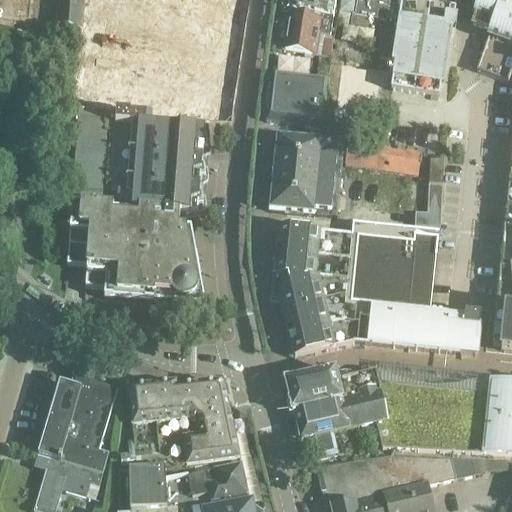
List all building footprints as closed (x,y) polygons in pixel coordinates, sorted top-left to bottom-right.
[(83,0),(58,0),(56,31),(81,33),(83,0)] [(233,4),(216,0),(88,0),(79,116),(127,120),(134,105),(220,116),(233,4)] [(280,0),(280,4),(282,4),(281,12),(290,13),(283,55),(315,60),(319,33),(330,34),(335,0),(280,0)] [(344,0),(358,2),(355,18),(352,18),(350,28),(368,31),(369,21),(385,24),(389,6),(385,6),(386,0),(344,0)] [(459,0),(401,0),(396,39),(392,63),(391,68),(394,69),(391,93),(438,101),(449,37),(451,37),(456,6),(459,7),(459,0)] [(476,76),(508,87),(511,78),(511,74),(511,0),(481,0),(477,12),(478,12),(472,28),(491,35),(476,76)] [(396,39),(381,36),(377,61),(392,63),(396,39)] [(302,80),(302,81),(272,78),(266,127),(311,132),(311,137),(322,138),(329,83),(327,83),(330,62),(319,61),(317,82),(302,80)] [(511,74),(511,78),(511,166),(492,350),(501,350),(501,357),(511,357),(511,74)] [(149,122),(127,120),(79,116),(71,210),(179,219),(197,221),(204,136),(150,131),(151,129),(149,122)] [(314,221),(314,220),(336,223),(344,143),(311,140),(310,145),(276,142),(268,216),(314,221)] [(366,162),(396,163),(396,146),(366,145),(366,162)] [(443,166),(430,165),(428,190),(442,191),(443,166)] [(71,210),(67,271),(65,295),(66,295),(68,271),(86,273),(84,303),(85,303),(86,293),(104,295),(104,304),(179,310),(185,310),(188,310),(193,307),(195,306),(196,305),(198,302),(199,300),(200,297),(200,293),(190,235),(178,234),(179,219),(71,210)] [(430,315),(430,310),(407,307),(408,295),(410,283),(411,271),(412,259),(435,262),(436,262),(438,237),(352,228),(351,241),(279,233),(271,306),(281,307),(295,362),(353,349),(353,348),(354,346),(404,352),(404,349),(476,360),(480,320),(430,315)] [(411,271),(434,274),(435,262),(412,259),(411,271)] [(433,286),(434,274),(411,271),(410,283),(433,286)] [(432,298),(433,286),(410,283),(408,295),(432,298)] [(430,310),(432,298),(408,295),(407,307),(430,310)] [(286,387),(284,387),(284,390),(285,390),(290,408),(288,408),(291,419),(294,419),(300,442),(299,442),(300,446),(302,445),(302,444),(311,442),(316,463),(338,458),(333,437),(377,427),(383,452),(393,452),(386,425),(380,397),(379,397),(374,374),(367,374),(360,374),(362,380),(337,386),(335,376),(287,387),(286,387)] [(403,385),(391,380),(383,377),(374,374),(379,397),(380,397),(386,425),(393,452),(408,453),(415,389),(403,385)] [(43,473),(31,511),(87,511),(97,478),(86,475),(104,412),(106,412),(111,395),(62,381),(42,451),(53,455),(48,474),(43,473)] [(466,387),(459,456),(484,457),(492,386),(483,386),(475,386),(466,387)] [(511,391),(503,390),(503,388),(500,387),(496,386),(492,386),(484,457),(511,460),(511,391)] [(440,391),(433,455),(459,456),(466,387),(457,389),(449,391),(440,391)] [(228,416),(227,410),(225,404),(221,398),(212,394),(206,391),(200,391),(176,393),(176,389),(128,394),(136,469),(185,464),(186,471),(238,464),(228,416)] [(428,391),(415,389),(408,453),(433,455),(440,391),(428,391)] [(243,429),(257,499),(266,497),(253,427),(243,429)] [(238,466),(238,464),(186,471),(186,473),(188,472),(190,483),(174,486),(172,474),(119,476),(118,511),(255,511),(252,510),(246,511),(245,503),(246,503),(240,473),(237,474),(235,466),(238,466)] [(372,511),(363,472),(327,481),(333,511),(504,511),(505,511),(510,505),(511,500),(511,472),(483,479),(491,511),(490,511),(372,511)] [(10,497),(8,508),(24,511),(28,511),(31,503),(10,497)]
